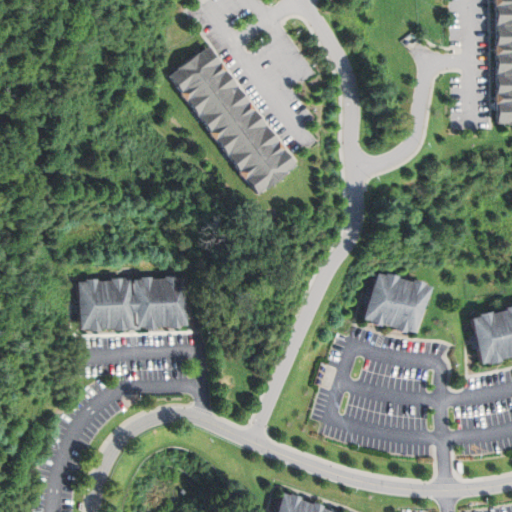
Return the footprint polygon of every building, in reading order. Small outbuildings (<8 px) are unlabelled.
[(491,0),(511,0),(511,121),(491,121),(491,0)] [(292,164),(207,48),(169,75),(254,192),(292,164)] [(416,331),(427,289),(377,276),(365,318),(416,331)] [(182,323),(181,279),(76,283),(76,328),(182,323)] [(511,307),(469,319),(481,363),(511,354),(511,307)] [(272,511),(278,496),(321,511),(272,511)]
